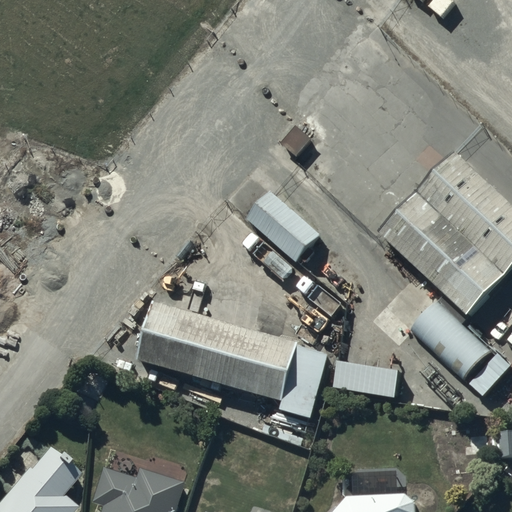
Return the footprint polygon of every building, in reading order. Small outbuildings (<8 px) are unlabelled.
[(315,145),(299,131),(282,150),(298,164),(315,145)] [(382,242),(419,277),(410,287),(428,304),(437,294),(469,324),(511,279),(511,208),(460,160),(382,242)] [(325,239),(275,196),(250,226),(300,269),(325,239)] [(496,357),(440,309),(413,340),(469,388),(496,357)] [(300,355),(158,315),(142,374),(284,413),(281,423),(315,432),(333,368),(299,358),(300,355)] [(401,383),(343,374),(339,397),(397,406),(401,383)] [(511,428),(495,429),(495,455),(511,454),(511,428)] [(84,486),(51,457),(31,479),(27,474),(0,506),(0,511),(80,511),(69,502),(84,486)] [(139,485),(108,475),(94,511),(95,511),(179,511),(186,490),(142,475),(139,485)] [(400,495),(399,495),(397,494),(396,494),(394,495),(344,499),(333,511),(414,511),(414,510),(414,509),(414,508),(413,506),(413,505),(412,504),(412,502),(411,501),(410,500),(409,499),(408,498),(407,497),(405,497),(404,496),(403,495),(401,495),(400,495)]
